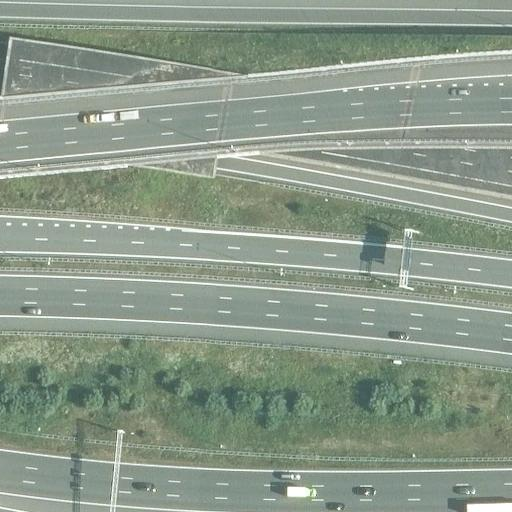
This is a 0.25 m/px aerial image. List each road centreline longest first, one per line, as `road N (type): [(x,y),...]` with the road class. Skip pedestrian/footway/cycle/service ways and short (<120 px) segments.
road 1 (motorway): [(511,217),(0,130)]
road 2 (motorway): [(511,169),(0,83)]
road 3 (motorway): [(0,297),(312,314),(511,336)]
road 4 (motorway): [(511,275),(301,253),(0,239)]
road 5 (motorway): [(511,106),(0,144)]
road 6 (motorway): [(0,473),(240,492),(511,492)]
road 7 (motorway): [(511,20),(0,10)]
